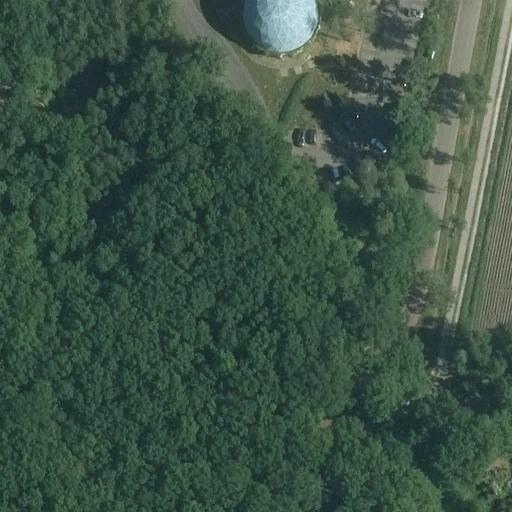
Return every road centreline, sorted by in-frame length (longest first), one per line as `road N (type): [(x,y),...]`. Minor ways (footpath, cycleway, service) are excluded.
road 1 (unknown): [(498,0),(429,360),(374,438)]
road 2 (unclassified): [(338,409),(409,315),(473,0)]
road 3 (unclassified): [(397,456),(431,410),(511,397)]
road 4 (unclassified): [(258,511),(338,409)]
